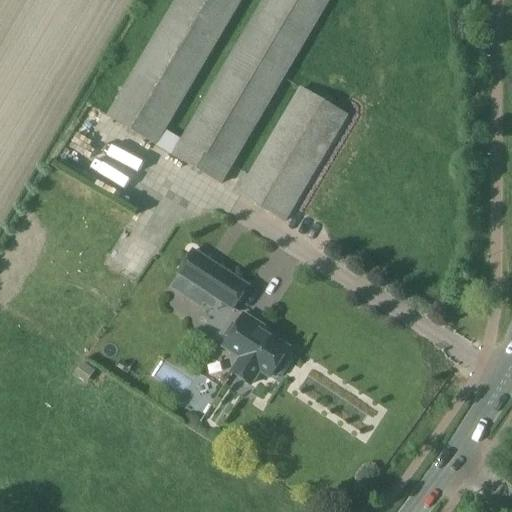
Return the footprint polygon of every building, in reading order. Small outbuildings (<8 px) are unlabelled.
[(240,0),(175,0),(108,115),(156,144),(240,0)] [(328,0),(262,0),(173,153),(222,182),(328,0)] [(117,86),(127,64),(117,60),(107,81),(117,86)] [(347,116),(300,89),(241,193),(287,220),(347,116)] [(95,148),(105,137),(83,118),(74,129),(95,148)] [(230,312),(248,286),(192,248),(174,274),(230,312)] [(269,379),(290,348),(272,336),(274,333),(245,314),(222,348),(238,359),(230,372),(252,386),(260,374),(269,379)]
